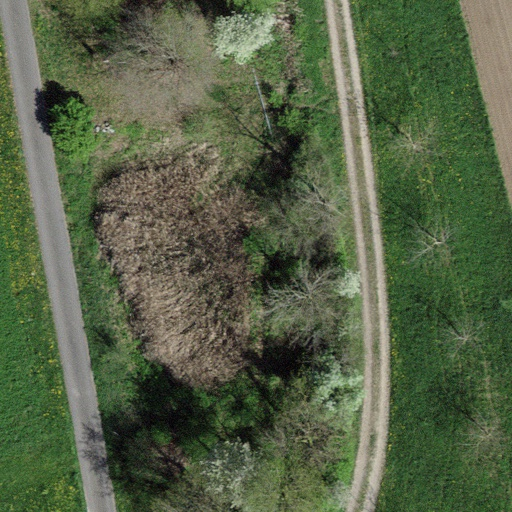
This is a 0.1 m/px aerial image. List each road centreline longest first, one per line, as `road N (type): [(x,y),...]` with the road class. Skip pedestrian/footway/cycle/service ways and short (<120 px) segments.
road 1 (unclassified): [(15,0),(108,511)]
road 2 (track): [(356,511),(378,358),(336,0)]
